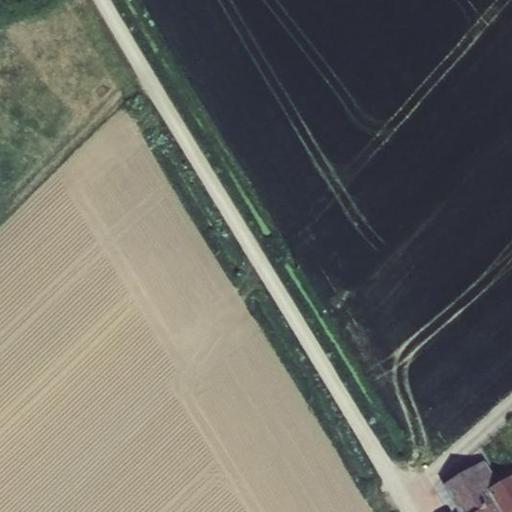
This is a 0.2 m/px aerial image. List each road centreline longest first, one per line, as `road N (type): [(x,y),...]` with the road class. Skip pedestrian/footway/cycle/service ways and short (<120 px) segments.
road 1 (residential): [(102,0),(406,500)]
road 2 (residential): [(511,407),(406,500)]
